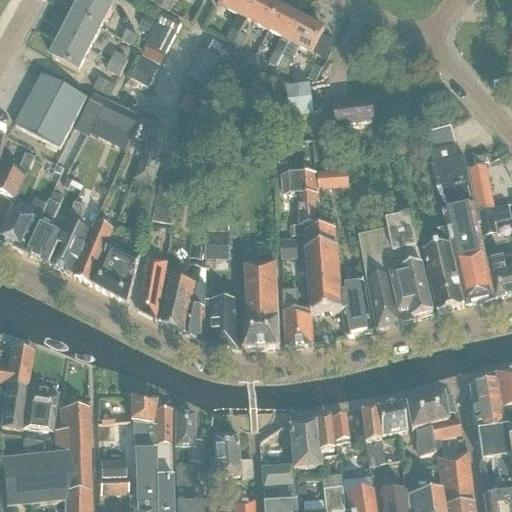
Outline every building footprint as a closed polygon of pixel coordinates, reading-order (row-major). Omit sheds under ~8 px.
[(82,0),(74,16),(100,30),(111,9),(94,0),(82,0)] [(155,0),(153,5),(162,10),(166,0),(155,0)] [(166,0),(162,10),(169,14),(176,0),(166,0)] [(234,47),(240,35),(258,0),(230,0),(225,10),(239,17),(224,42),(234,47)] [(269,33),(281,10),(262,0),(258,0),(240,35),(248,39),(255,26),(269,33)] [(291,44),(303,21),(281,10),(269,33),(281,39),(267,64),(278,70),(284,58),(283,57),(290,44),(291,44)] [(89,52),(100,30),(74,16),(63,38),(89,52)] [(159,26),(176,35),(181,26),(164,17),(159,26)] [(145,18),(140,28),(149,32),(154,22),(145,18)] [(284,58),(278,70),(285,74),(291,62),(299,48),(313,56),(325,33),(303,21),(291,44),(290,44),(283,57),(284,58)] [(176,35),(159,26),(156,24),(150,34),(171,45),(176,35)] [(122,40),(135,48),(139,40),(126,33),(122,40)] [(165,56),(171,45),(150,34),(144,45),(165,56)] [(240,35),(234,47),(242,52),(248,40),(240,35)] [(78,73),(89,52),(63,38),(52,60),(78,73)] [(203,49),(219,58),(226,62),(231,52),(208,39),(203,49)] [(159,67),(164,58),(146,48),(141,57),(159,67)] [(214,68),(219,58),(203,49),(198,59),(214,68)] [(110,63),(123,70),(128,61),(115,54),(110,63)] [(153,78),(158,69),(140,59),(135,68),(153,78)] [(212,71),(214,68),(198,59),(193,68),(209,77),(210,75),(218,80),(220,76),(212,71)] [(119,79),(123,70),(110,63),(105,72),(119,79)] [(204,86),(209,77),(193,68),(188,77),(204,86)] [(147,90),(153,79),(135,69),(129,79),(147,90)] [(24,113),(16,129),(38,140),(61,152),(72,132),(77,121),(78,120),(90,127),(93,128),(96,121),(101,113),(107,102),(97,97),(90,94),(89,96),(87,100),(43,77),(25,110),(24,113)] [(107,97),(112,88),(97,80),(92,89),(107,97)] [(181,92),(188,96),(195,100),(201,89),(186,81),(181,92)] [(291,119),(315,115),(310,84),(286,88),(291,119)] [(208,106),(195,100),(188,96),(179,111),(200,122),(208,106)] [(337,132),(375,127),(372,101),(333,106),(337,132)] [(101,113),(96,121),(132,139),(145,146),(146,145),(148,141),(155,126),(142,120),(133,115),(129,113),(107,102),(101,113)] [(477,214),(468,171),(466,160),(459,162),(451,129),(425,135),(432,168),(432,169),(466,309),(495,302),(489,276),(488,277),(484,255),(478,227),(481,226),(478,214),(477,214)] [(136,171),(132,182),(152,189),(156,178),(160,165),(156,163),(161,150),(146,145),(145,146),(141,158),(136,171)] [(0,196),(15,203),(18,197),(34,160),(26,156),(17,175),(5,169),(6,167),(4,163),(2,163),(2,164),(0,164),(0,196)] [(317,176),(317,186),(349,184),(348,173),(317,176)] [(317,186),(317,176),(317,175),(297,176),(297,177),(283,178),(283,198),(297,197),(299,228),(289,228),(290,239),(306,238),(306,228),(319,227),(320,227),(317,186)] [(171,228),(179,184),(161,180),(152,224),(171,228)] [(18,197),(15,203),(13,207),(12,207),(0,232),(0,244),(24,255),(46,207),(36,202),(30,215),(19,210),(24,199),(18,197)] [(50,228),(59,207),(50,203),(41,223),(40,223),(25,255),(48,266),(63,234),(50,228)] [(72,278),(91,234),(76,227),(80,224),(86,209),(75,205),(64,235),(63,234),(49,267),(72,278)] [(481,226),(483,239),(498,235),(492,211),(478,214),(481,226)] [(228,219),(208,220),(209,233),(228,232),(228,219)] [(388,268),(401,326),(434,317),(423,270),(416,251),(409,220),(386,225),(388,233),(383,234),(388,268)] [(91,288),(113,233),(98,225),(74,279),(91,288)] [(343,316),(340,271),(338,251),(337,251),(335,231),(320,232),(319,227),(306,228),(306,238),(308,253),(306,253),(311,311),(311,318),(343,316)] [(449,246),(445,230),(436,232),(440,248),(423,252),(438,316),(465,309),(450,246),(449,246)] [(230,236),(230,234),(204,235),(205,255),(230,255),(230,250),(238,249),(237,236),(230,236)] [(376,333),(401,326),(388,268),(383,234),(358,239),(376,333)] [(107,252),(92,289),(127,307),(131,286),(141,257),(117,245),(111,242),(107,252)] [(281,256),(293,256),(293,243),(280,243),(281,256)] [(191,247),(189,261),(202,262),(204,248),(191,247)] [(496,301),(511,297),(511,258),(487,264),(496,301)] [(147,260),(137,314),(158,324),(167,264),(147,260)] [(196,285),(199,285),(201,270),(189,268),(187,285),(170,282),(160,326),(185,337),(196,285)] [(245,354),(280,352),(277,268),(245,270),(247,324),(244,324),(245,354)] [(340,271),(343,316),(347,340),(372,334),(364,286),(351,288),(349,270),(340,271)] [(204,346),(205,302),(205,287),(199,286),(199,285),(196,285),(185,337),(204,346)] [(311,318),(311,311),(300,313),(299,292),(283,292),(284,314),(287,351),(314,347),(311,318)] [(205,302),(204,346),(209,346),(209,351),(241,354),(241,302),(205,302)] [(0,387),(27,391),(32,356),(11,352),(8,373),(0,371),(0,387)] [(503,409),(511,407),(511,373),(497,376),(503,409)] [(476,436),(505,431),(496,378),(486,379),(487,388),(469,392),(476,436)] [(22,432),(28,392),(7,389),(0,429),(0,430),(21,434),(22,432)] [(28,392),(22,432),(47,434),(52,429),(58,397),(28,392)] [(455,415),(452,399),(443,400),(443,399),(406,409),(411,433),(447,424),(446,417),(455,415)] [(152,427),(156,404),(130,400),(130,423),(152,427)] [(376,412),(381,438),(406,433),(400,406),(376,412)] [(90,511),(90,472),(88,412),(60,412),(61,434),(55,434),(56,458),(2,463),(7,511),(65,505),(64,511),(90,511)] [(379,438),(381,438),(376,412),(361,415),(365,446),(368,470),(379,468),(381,459),(380,459),(378,443),(380,443),(379,438)] [(172,511),(171,481),(170,448),(171,413),(156,413),(155,428),(133,426),(134,457),(135,484),(136,494),(135,511),(172,511)] [(112,417),(101,418),(101,427),(112,426),(112,417)] [(193,419),(193,418),(175,418),(175,451),(187,451),(187,466),(201,466),(201,443),(193,442),(193,419)] [(335,444),(348,441),(344,418),(332,421),(335,444)] [(316,426),(318,454),(334,452),(329,422),(315,424),(316,426)] [(435,444),(460,439),(457,423),(432,428),(435,444)] [(320,470),(318,454),(316,426),(289,430),(293,472),(320,470)] [(511,511),(511,478),(507,445),(507,444),(506,444),(505,431),(476,436),(480,465),(495,463),(501,498),(483,500),(484,511),(511,511)] [(418,459),(434,457),(431,432),(414,434),(418,459)] [(239,463),(236,438),(212,440),(215,461),(209,462),(211,480),(217,479),(217,482),(241,479),(241,483),(252,482),(250,462),(239,463)] [(42,454),(44,444),(22,441),(22,442),(21,448),(21,451),(42,454)] [(443,511),(473,511),(472,505),(467,458),(438,461),(442,493),(443,511)] [(125,485),(125,465),(100,466),(100,485),(101,485),(125,485)] [(293,511),(290,469),(261,471),(262,490),(275,489),(276,507),(264,508),(263,511),(293,511)] [(202,511),(202,488),(193,489),(193,471),(174,471),(175,489),(175,511),(202,511)] [(208,483),(208,472),(197,472),(197,482),(208,483)] [(361,495),(360,481),(345,482),(346,497),(348,511),(374,511),(371,494),(361,495)] [(386,495),(385,482),(376,483),(377,496),(378,511),(406,511),(404,494),(386,495)] [(101,485),(101,500),(128,499),(128,485),(125,485),(101,485)] [(306,486),(295,486),(296,497),(306,496),(306,486)] [(324,511),(342,511),(342,508),(344,508),(342,490),(322,492),(324,511)] [(442,511),(441,494),(408,498),(409,511),(442,511)] [(244,505),(244,500),(243,495),(232,495),(232,500),(232,511),(253,511),(253,504),(244,505)]
